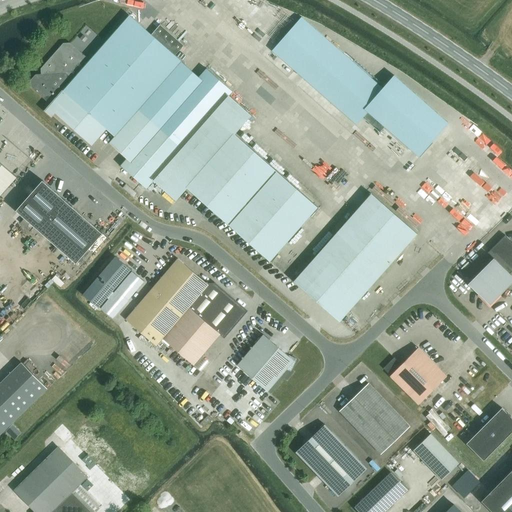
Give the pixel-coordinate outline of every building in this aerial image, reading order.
[(151,35),(129,15),(90,60),(70,43),(63,44),(41,69),(41,75),(36,75),(31,81),(31,87),(50,104),(44,111),(52,117),(55,113),(92,146),(107,129),(112,134),(111,135),(115,138),(110,143),(127,158),(121,166),(147,189),(153,181),(176,201),(187,188),(270,261),(318,207),(235,134),(251,116),(228,95),(232,91),(206,69),(199,77),(175,56),(184,45),(160,24),(151,35)] [(305,20),(275,54),(360,127),(371,115),(422,159),(451,126),(397,78),(386,91),(305,20)] [(2,165),(0,167),(0,195),(16,178),(2,165)] [(103,233),(42,181),(17,210),(76,263),(103,233)] [(417,234),(371,194),(294,281),(340,322),(417,234)] [(511,271),(511,242),(505,235),(488,253),(493,258),(468,284),(490,305),(511,282),(511,276),(510,274),(511,271)] [(116,257),(83,295),(98,308),(131,270),(116,257)] [(209,285),(178,259),(126,320),(157,346),(163,339),(194,365),(220,335),(223,337),(245,311),(215,285),(209,285)] [(294,361),(263,335),(237,365),(268,392),(294,361)] [(147,356),(139,348),(132,355),(139,363),(147,356)] [(447,376),(418,348),(401,365),(394,358),(383,368),(391,375),(390,376),(419,405),(447,376)] [(0,435),(47,389),(22,363),(0,384),(0,435)] [(368,383),(339,411),(381,454),(410,427),(368,383)] [(511,431),(511,417),(502,408),(466,443),(484,460),(511,431)] [(434,411),(426,419),(450,442),(453,438),(449,435),(454,430),(434,411)] [(194,421),(203,431),(210,425),(201,415),(194,421)] [(15,439),(21,433),(13,425),(7,430),(15,439)] [(55,431),(65,443),(72,437),(61,425),(55,431)] [(367,468),(325,425),(296,453),(338,496),(367,468)] [(414,451),(441,480),(459,463),(431,434),(414,451)] [(94,511),(100,507),(79,485),(87,477),(58,447),(15,490),(36,511),(34,511),(94,511)] [(115,460),(111,455),(105,460),(103,459),(97,464),(104,471),(115,460)] [(463,496),(479,481),(468,470),(452,485),(463,496)] [(511,511),(511,470),(481,501),(492,511),(511,511)] [(390,471),(353,506),(358,511),(386,511),(409,491),(390,471)] [(466,511),(457,503),(447,511),(466,511)]
